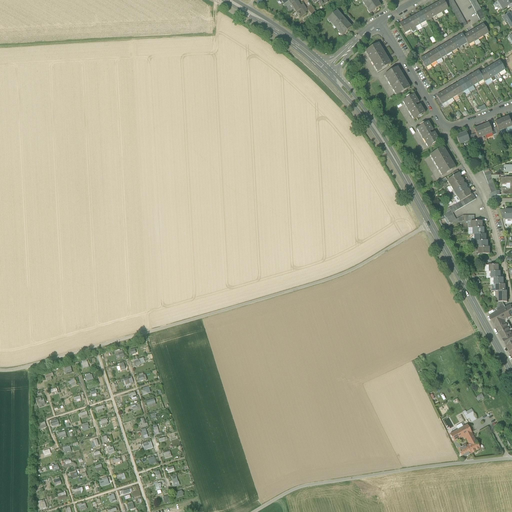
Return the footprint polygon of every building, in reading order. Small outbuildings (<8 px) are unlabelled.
[(369,10),(371,13),(381,6),(376,0),(361,0),(368,10),(369,10)] [(497,2),(502,10),(511,5),(511,4),(511,0),(511,1),(510,0),(498,0),(499,1),(497,2)] [(297,1),(291,5),(294,9),(296,13),(298,11),(300,14),(298,15),(301,18),(306,14),(305,13),(307,11),(303,5),(301,6),(297,1)] [(443,1),(437,5),(441,13),(448,9),(443,1)] [(437,5),(431,7),(436,16),(441,13),(437,5)] [(307,9),(311,15),(313,14),(315,12),(311,6),(307,9)] [(431,7),(426,10),(431,19),(436,16),(431,7)] [(426,10),(421,13),(426,22),(431,19),(426,10)] [(340,32),(342,35),(351,28),(337,11),(328,19),(331,22),(330,23),(339,33),(340,32)] [(507,22),(511,28),(511,27),(511,12),(511,13),(509,14),(509,13),(504,16),(504,15),(503,16),(503,17),(502,18),(504,21),(506,20),(507,22)] [(421,13),(416,16),(420,25),(426,22),(421,13)] [(410,19),(415,28),(420,25),(416,16),(410,19)] [(405,22),(410,31),(415,28),(410,19),(405,22)] [(405,34),(410,31),(405,22),(400,25),(405,34)] [(483,25),(478,29),(483,37),(488,34),(483,25)] [(478,40),(483,37),(478,29),(473,32),(478,40)] [(474,43),(478,40),(473,32),(469,34),(474,43)] [(468,46),(474,43),(469,34),(463,37),(467,43),(468,46)] [(462,47),(467,43),(463,37),(462,35),(457,38),(462,47)] [(457,50),(462,47),(457,38),(451,41),(457,50)] [(451,53),(457,50),(451,41),(446,44),(451,53)] [(365,52),(371,62),(385,54),(379,44),(365,52)] [(446,56),(451,53),(446,44),(441,48),(446,56)] [(441,59),(446,56),(441,48),(436,51),(441,59)] [(436,62),(441,59),(436,51),(431,54),(436,62)] [(391,65),(385,54),(371,62),(377,73),(391,65)] [(431,65),(436,62),(431,54),(426,57),(431,65)] [(426,68),(431,65),(426,57),(421,60),(426,68)] [(499,74),(500,73),(504,71),(499,62),(494,65),(499,74)] [(494,77),(495,76),(499,74),(494,65),(489,68),(494,77)] [(384,76),(390,86),(404,78),(398,68),(384,76)] [(485,71),(490,79),(494,77),(489,68),(485,71)] [(485,71),(479,74),(483,81),(484,83),(490,79),(485,71)] [(478,72),(473,75),(478,84),(483,81),(479,74),(478,72)] [(473,75),(468,78),(473,87),(478,84),(473,75)] [(410,88),(404,78),(390,86),(396,97),(410,88)] [(468,78),(463,81),(468,90),(473,87),(468,78)] [(463,81),(457,85),(463,93),(468,90),(463,81)] [(457,85),(452,88),(457,96),(463,93),(457,85)] [(452,88),(447,91),(452,99),(457,96),(452,88)] [(447,91),(442,94),(447,102),(452,99),(447,91)] [(442,106),(447,102),(442,94),(437,97),(438,100),(442,106)] [(403,102),(414,120),(425,114),(420,105),(417,108),(415,105),(419,103),(414,95),(403,102)] [(509,117),(502,120),(506,129),(511,126),(511,123),(509,117)] [(499,132),(506,129),(502,120),(495,123),(497,128),(498,132),(499,132)] [(417,130),(428,148),(440,141),(435,133),(431,135),(430,133),(433,130),(429,123),(417,130)] [(489,124),(481,127),(485,136),(492,133),(491,130),(489,124)] [(478,139),(485,136),(481,127),(474,130),(476,134),(477,139),(478,139)] [(456,137),(459,145),(468,141),(469,141),(467,137),(466,133),(456,137)] [(430,156),(436,166),(450,158),(444,148),(430,156)] [(456,168),(450,158),(436,166),(442,177),(456,168)] [(447,181),(450,186),(461,180),(460,178),(461,177),(458,174),(453,177),(447,181)] [(511,190),(507,190),(506,190),(502,190),(502,193),(502,196),(507,196),(507,195),(511,194),(511,178),(506,179),(506,180),(502,180),(502,185),(507,185),(507,184),(511,184),(511,190)] [(450,186),(453,191),(464,185),(463,183),(464,182),(462,179),(461,180),(450,186)] [(453,191),(457,197),(467,190),(466,188),(467,188),(466,187),(465,185),(464,185),(453,191)] [(468,190),(467,190),(457,197),(460,202),(462,201),(465,199),(467,198),(470,196),(471,196),(469,194),(470,193),(468,190)] [(453,215),(452,214),(449,208),(448,209),(443,216),(446,218),(451,216),(454,216),(453,215)] [(498,297),(499,303),(502,303),(503,303),(507,303),(507,292),(506,292),(498,292),(498,297)] [(495,326),(504,321),(511,316),(511,309),(511,306),(490,317),(495,326)] [(495,326),(503,340),(511,336),(504,321),(495,326)] [(503,341),(507,347),(511,344),(511,335),(511,336),(503,340),(503,341)] [(122,350),(114,352),(116,358),(123,357),(122,350)] [(135,366),(145,363),(143,357),(133,361),(135,366)] [(82,369),(89,367),(87,359),(80,361),(82,369)] [(70,387),(76,385),(74,379),(68,381),(70,387)] [(141,389),(143,395),(150,393),(148,386),(141,389)] [(43,399),(40,399),(40,397),(36,398),(37,406),(44,405),(43,399)] [(477,420),(473,413),(468,416),(472,423),(477,420)] [(38,430),(46,427),(45,422),(36,424),(38,430)] [(453,442),(454,443),(457,441),(463,437),(465,437),(471,433),(469,429),(467,425),(450,435),(454,442),(453,442)] [(471,433),(465,437),(466,439),(469,445),(467,446),(471,454),(480,449),(473,435),(471,433)] [(462,459),(471,454),(467,446),(461,449),(457,441),(454,443),(457,450),(462,459)] [(151,442),(142,444),(144,451),(152,448),(151,442)] [(147,459),(149,465),(156,463),(154,456),(147,459)] [(171,478),(174,487),(179,486),(176,476),(171,478)] [(102,481),(99,481),(100,486),(108,485),(107,477),(101,478),(102,481)] [(58,500),(67,498),(65,492),(56,494),(58,500)] [(110,503),(116,501),(114,494),(108,496),(110,503)] [(164,504),(171,503),(169,495),(162,497),(164,504)] [(40,510),(46,508),(44,500),(38,502),(40,510)] [(127,510),(134,509),(132,502),(126,504),(127,510)] [(81,503),(77,504),(79,511),(86,509),(85,503),(81,504),(81,503)]
